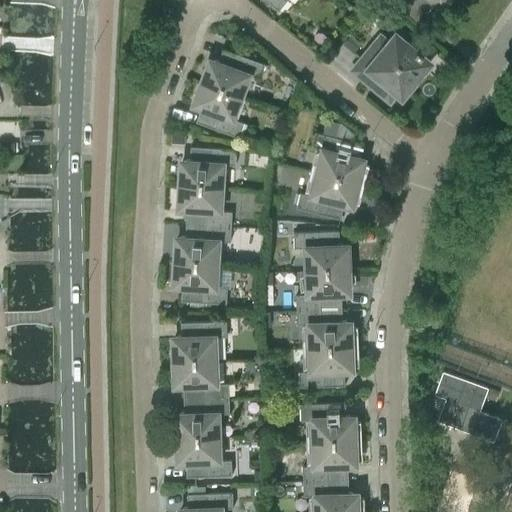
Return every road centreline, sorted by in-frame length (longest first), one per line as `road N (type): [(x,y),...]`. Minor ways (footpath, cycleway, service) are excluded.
road 1 (residential): [(147,511),(139,306),(151,123),(197,0)]
road 2 (tertiary): [(73,511),(75,3)]
road 3 (residential): [(392,511),(386,321),(396,242),(426,159)]
road 4 (residential): [(426,159),(236,0)]
road 5 (residential): [(426,159),(511,41)]
